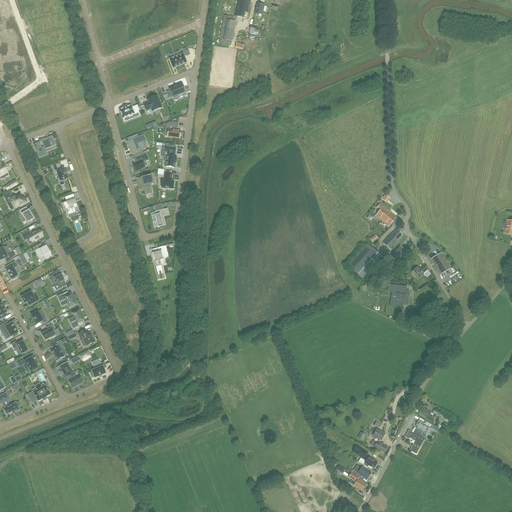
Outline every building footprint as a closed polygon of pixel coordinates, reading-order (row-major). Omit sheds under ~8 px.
[(238,0),(235,16),(247,19),(250,0),(238,0)] [(257,3),(255,13),(262,15),(265,5),(257,3)] [(6,8),(0,10),(0,17),(9,14),(7,8),(6,8)] [(9,14),(0,17),(0,25),(0,26),(6,24),(5,22),(11,20),(9,14)] [(236,22),(228,20),(224,40),(232,42),(236,22)] [(123,26),(117,28),(121,42),(126,41),(123,26)] [(0,37),(3,44),(7,42),(8,47),(14,45),(19,43),(17,37),(15,37),(14,36),(13,32),(0,37)] [(183,54),(169,59),(173,68),(187,63),(184,56),(186,56),(190,55),(187,48),(184,50),(185,54),(183,54)] [(171,92),(167,93),(168,98),(173,96),(173,97),(177,95),(178,96),(185,93),(183,88),(181,85),(176,87),(170,90),(171,92)] [(151,109),(152,111),(162,107),(157,95),(147,99),(148,102),(144,104),(146,111),(151,109)] [(123,109),(119,110),(123,118),(132,115),(133,119),(140,116),(138,111),(138,110),(134,112),(132,107),(131,105),(127,107),(127,106),(123,108),(123,109)] [(168,129),(168,136),(167,137),(179,139),(180,131),(176,130),(177,128),(178,128),(178,123),(172,122),(172,123),(170,123),(166,124),(165,127),(169,128),(169,129),(168,129)] [(128,141),(127,142),(132,153),(140,150),(138,144),(146,141),(144,135),(139,137),(137,134),(131,137),(132,140),(128,141)] [(41,140),(42,142),(44,147),(42,148),(40,142),(33,145),(36,151),(37,150),(40,157),(47,154),(45,149),(56,145),(52,136),(41,140)] [(165,158),(164,162),(166,162),(165,167),(175,168),(176,163),(177,158),(176,158),(176,157),(174,156),(174,154),(175,154),(176,148),(174,148),(171,148),(171,144),(167,143),(166,147),(166,148),(165,152),(169,153),(168,158),(165,157),(165,158)] [(135,165),(133,166),(135,171),(141,169),(140,169),(145,167),(143,163),(146,161),(149,160),(145,151),(138,154),(140,157),(135,159),(136,163),(135,163),(134,163),(135,165)] [(63,181),(64,181),(68,179),(67,175),(65,172),(64,169),(61,170),(59,164),(53,166),(55,173),(57,173),(59,179),(58,179),(60,183),(64,182),(63,181)] [(163,180),(162,187),(163,187),(163,188),(166,189),(166,188),(173,189),(174,182),(171,181),(172,175),(165,174),(164,180),(163,180)] [(140,186),(138,186),(140,191),(144,189),(146,195),(152,193),(150,185),(153,184),(151,175),(137,179),(138,183),(139,183),(140,186)] [(4,197),(8,203),(11,202),(15,208),(20,205),(21,206),(25,203),(26,202),(23,197),(22,198),(20,196),(17,198),(16,196),(14,197),(11,193),(4,197)] [(63,205),(68,216),(79,212),(76,203),(75,199),(62,204),(62,205),(63,205)] [(380,211),(376,216),(383,222),(383,221),(386,224),(389,227),(396,217),(388,210),(380,204),(377,208),(380,211)] [(29,222),(34,219),(30,212),(29,209),(27,209),(26,207),(19,211),(22,215),(22,214),(22,215),(23,215),(25,220),(27,219),(29,222)] [(164,217),(169,215),(168,209),(154,212),(157,221),(153,222),(154,228),(158,227),(159,227),(166,225),(164,217)] [(30,238),(33,242),(43,236),(39,229),(31,234),(29,231),(22,235),(25,240),(30,238)] [(396,229),(383,243),(390,250),(403,236),(396,229)] [(459,270),(442,279),(446,287),(466,277),(469,282),(477,278),(455,237),(445,243),(459,270)] [(368,244),(348,266),(363,280),(382,258),(368,244)] [(44,257),(45,260),(52,256),(46,245),(43,247),(42,246),(34,251),(39,259),(44,257)] [(407,253),(400,245),(386,260),(394,267),(407,253)] [(152,253),(157,275),(160,274),(161,274),(163,273),(164,273),(160,260),(169,258),(166,246),(157,248),(158,252),(155,252),(152,253)] [(7,254),(3,248),(1,249),(0,248),(0,247),(0,259),(1,261),(9,256),(10,259),(16,256),(14,253),(11,254),(10,252),(7,254)] [(441,274),(451,269),(441,253),(432,259),(441,274)] [(15,262),(9,264),(11,267),(6,270),(8,274),(9,276),(11,279),(12,279),(13,280),(16,278),(16,277),(18,276),(14,269),(18,267),(15,262)] [(424,274),(429,270),(426,267),(423,269),(422,267),(420,270),(418,267),(412,272),(418,280),(424,275),(424,274)] [(54,274),(49,277),(51,280),(50,280),(54,287),(58,284),(60,289),(66,285),(64,281),(65,281),(61,274),(56,276),(54,274)] [(388,291),(392,293),(397,294),(397,300),(391,300),(390,307),(396,307),(396,305),(402,306),(402,304),(407,305),(409,292),(406,292),(406,287),(388,285),(388,291)] [(25,304),(27,302),(29,305),(39,300),(36,294),(33,296),(31,292),(30,292),(26,294),(26,295),(21,297),(22,299),(21,299),(23,303),(24,302),(25,304)] [(76,304),(71,294),(65,297),(63,294),(57,297),(60,302),(66,300),(69,307),(76,304)] [(84,321),(84,320),(79,310),(72,313),(76,321),(70,324),(73,330),(79,327),(78,323),(84,320),(84,321)] [(42,318),(38,312),(36,313),(35,312),(32,314),(32,315),(31,315),(33,319),(34,321),(36,325),(41,322),(43,324),(48,322),(45,316),(42,318)] [(5,330),(10,338),(11,337),(13,336),(14,337),(18,335),(17,333),(18,333),(18,332),(16,329),(15,326),(13,323),(12,322),(12,323),(9,324),(5,327),(4,323),(0,325),(0,329),(2,332),(5,330)] [(46,328),(48,331),(42,334),(45,340),(51,337),(51,338),(55,336),(54,335),(55,335),(53,331),(56,330),(52,324),(46,328)] [(83,339),(86,346),(87,346),(95,342),(90,332),(87,333),(85,330),(78,334),(82,340),(83,339)] [(16,341),(11,344),(14,349),(18,347),(22,354),(24,353),(24,354),(28,352),(27,351),(28,350),(23,341),(18,344),(16,341)] [(60,342),(55,345),(57,348),(51,351),(53,355),(55,357),(57,361),(58,360),(58,361),(62,359),(61,358),(64,357),(60,350),(64,348),(60,342)] [(88,355),(90,354),(88,351),(80,356),(83,361),(89,358),(88,355)] [(25,361),(24,360),(17,363),(20,368),(25,365),(27,368),(28,368),(31,372),(33,370),(34,371),(37,369),(37,368),(38,368),(32,357),(25,361)] [(92,372),(91,372),(93,378),(94,377),(95,378),(94,378),(95,378),(99,376),(102,375),(105,374),(106,373),(104,369),(107,368),(104,362),(93,367),(94,370),(92,371),(92,370),(91,371),(92,371),(92,372)] [(72,388),(76,386),(79,384),(80,385),(82,383),(82,382),(83,382),(82,381),(83,381),(81,378),(79,375),(72,379),(69,375),(73,373),(68,364),(61,368),(66,377),(67,377),(69,380),(68,381),(72,388)] [(32,402),(37,399),(38,401),(42,399),(42,400),(43,399),(46,397),(47,397),(46,397),(50,394),(51,393),(49,390),(48,391),(45,386),(44,384),(41,386),(39,383),(34,386),(36,388),(32,390),(34,392),(33,393),(32,392),(28,395),(32,402)] [(9,406),(8,404),(6,406),(4,402),(9,399),(6,393),(0,396),(0,402),(1,404),(2,403),(5,409),(4,409),(5,412),(4,412),(6,416),(9,414),(14,411),(15,412),(19,410),(18,407),(21,406),(19,402),(16,403),(9,406)] [(420,411),(418,415),(432,423),(434,419),(432,418),(433,416),(430,414),(431,412),(425,409),(423,413),(420,411)] [(448,424),(450,420),(445,416),(434,410),(432,413),(439,417),(438,418),(448,424)] [(413,433),(424,439),(427,435),(425,434),(429,427),(418,421),(414,428),(415,429),(413,433)] [(377,429),(375,433),(373,435),(382,440),(385,434),(377,429)] [(414,443),(421,446),(424,439),(413,433),(409,431),(405,437),(409,439),(409,438),(415,441),(414,443)] [(373,442),(371,445),(371,446),(374,447),(378,449),(376,452),(380,454),(381,451),(384,453),(385,451),(386,451),(387,451),(387,450),(387,449),(386,448),(387,448),(384,446),(384,445),(384,444),(384,443),(383,443),(382,443),(381,443),(381,444),(377,442),(377,443),(373,441),(373,442)] [(352,451),(364,459),(367,453),(356,446),(352,451)] [(377,463),(368,457),(363,465),(367,468),(369,465),(374,469),(374,468),(376,468),(377,466),(376,465),(377,463)] [(357,465),(353,470),(358,473),(359,474),(367,479),(370,475),(371,473),(368,471),(362,467),(361,468),(357,465)] [(351,473),(348,477),(352,480),(350,483),(354,486),(354,485),(362,490),(366,485),(364,484),(359,481),(358,480),(359,478),(355,476),(351,473)]
